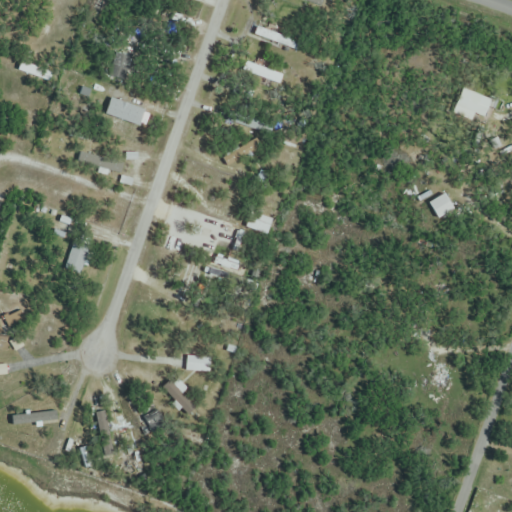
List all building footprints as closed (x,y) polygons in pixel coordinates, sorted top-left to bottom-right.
[(293,49),(296,40),(277,34),(279,27),(258,20),(253,35),(293,49)] [(270,60),(249,56),(245,75),(281,82),(282,74),(268,71),(270,60)] [(43,71),(22,62),(19,69),(40,78),(43,71)] [(484,118),(492,101),(463,88),(455,106),(484,118)] [(258,151),(253,142),(237,149),(235,144),(221,150),(227,164),(258,151)] [(78,162),(104,167),(105,160),(80,155),(78,162)] [(428,204),(438,219),(454,209),(444,194),(428,204)] [(245,228),(267,235),(273,218),(251,211),(245,228)] [(222,251),(232,232),(199,215),(192,228),(202,234),(199,240),(222,251)] [(81,274),(89,241),(74,237),(67,271),(81,274)] [(186,372),(210,372),(210,358),(186,358),(186,372)] [(192,412),(173,380),(163,386),(182,417),(192,412)] [(14,426),(58,426),(58,415),(33,415),(33,412),(25,412),(25,417),(14,417),(14,426)] [(138,423),(145,437),(167,427),(161,413),(138,423)]
